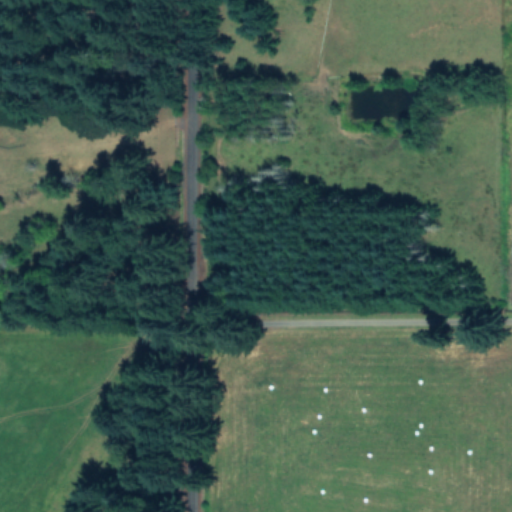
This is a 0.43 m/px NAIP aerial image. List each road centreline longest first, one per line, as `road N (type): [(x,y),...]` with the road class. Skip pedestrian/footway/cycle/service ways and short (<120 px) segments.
road 1 (residential): [(198,511),(202,321),(185,233),(182,0)]
road 2 (residential): [(511,323),(202,321)]
